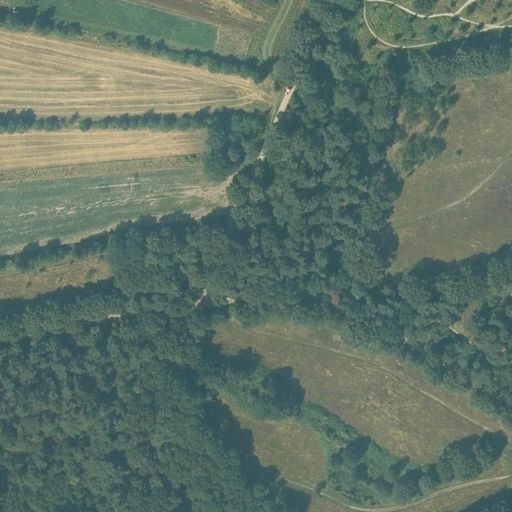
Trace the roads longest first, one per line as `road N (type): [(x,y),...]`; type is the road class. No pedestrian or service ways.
road 1 (track): [(188,303),(296,289),(511,407)]
road 2 (track): [(196,285),(330,0)]
road 3 (track): [(150,511),(139,460),(144,416),(188,303)]
road 4 (track): [(0,335),(188,303)]
